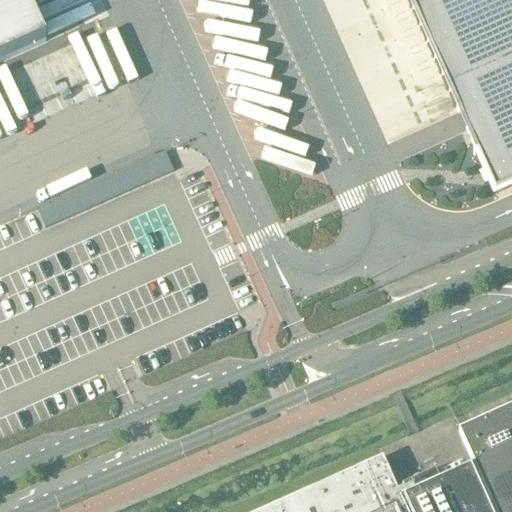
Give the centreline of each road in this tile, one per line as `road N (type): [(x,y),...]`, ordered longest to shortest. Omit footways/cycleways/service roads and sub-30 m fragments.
road 1 (unclassified): [(511,260),(0,470)]
road 2 (unclassified): [(28,511),(511,305)]
